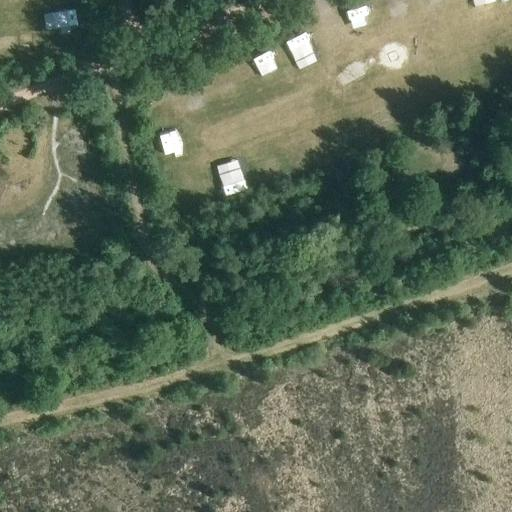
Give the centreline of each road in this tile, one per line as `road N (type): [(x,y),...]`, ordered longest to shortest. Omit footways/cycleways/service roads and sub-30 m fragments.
road 1 (track): [(0,427),(511,267)]
road 2 (track): [(105,59),(143,235),(216,341)]
road 3 (track): [(146,42),(0,106)]
road 4 (track): [(146,42),(182,41),(264,0)]
